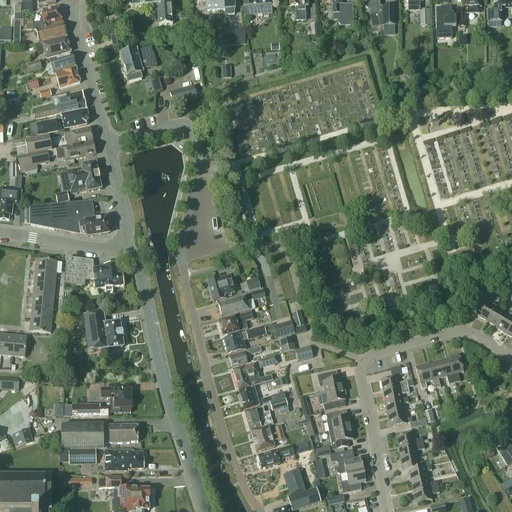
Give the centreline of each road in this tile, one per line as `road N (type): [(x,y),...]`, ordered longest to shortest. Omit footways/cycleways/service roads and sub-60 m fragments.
road 1 (residential): [(257,509),(224,432),(181,266),(200,166),(193,135),(178,127),(106,146)]
road 2 (residential): [(385,511),(359,370),(366,358),(460,330),(511,356)]
road 3 (tertiary): [(206,511),(129,243)]
road 4 (tertiary): [(106,146),(72,0)]
road 5 (tertiary): [(129,243),(96,247),(0,233)]
